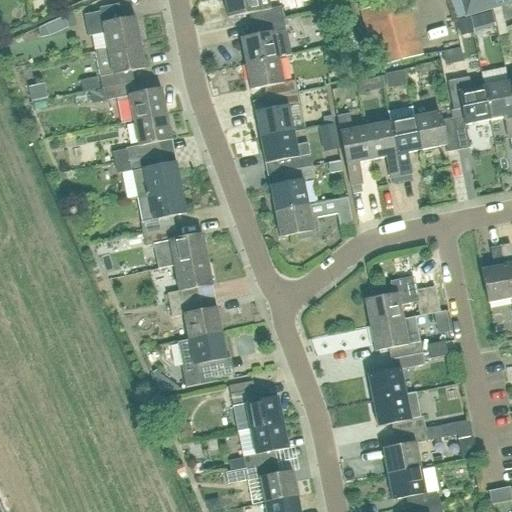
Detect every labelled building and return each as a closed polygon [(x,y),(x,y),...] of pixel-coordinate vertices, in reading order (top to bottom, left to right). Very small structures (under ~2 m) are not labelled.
[(223,0),(227,19),(249,14),(251,26),(282,20),(282,18),(291,17),(289,7),(280,8),(270,10),(267,0),(223,0)] [(400,0),(359,12),(361,16),(376,69),(420,56),(403,0),(400,0)] [(458,0),(464,17),(494,9),(492,0),(458,0)] [(511,0),(492,0),(494,9),(511,3),(511,0)] [(103,34),(106,51),(139,44),(134,19),(121,21),(118,5),(98,9),(99,13),(83,16),(87,37),(103,34)] [(288,53),(282,20),(251,26),(253,37),(239,40),(245,66),(277,60),(276,56),(288,53)] [(130,72),(144,69),(139,44),(106,51),(94,53),(101,90),(132,83),(130,72)] [(277,60),(245,66),(249,90),(263,88),(265,100),(297,93),(294,81),(282,84),(277,60)] [(449,95),(446,95),(451,120),(450,120),(456,152),(467,149),(463,127),(489,122),(482,89),(470,91),(468,79),(447,83),(449,95)] [(101,90),(103,101),(127,96),(132,122),(165,115),(160,90),(135,95),(132,83),(101,90)] [(511,116),(506,84),(482,89),(489,122),(502,119),(506,140),(511,138),(511,116)] [(268,111),(254,113),(259,139),(291,133),(291,132),(287,107),(299,105),(297,93),(265,100),(268,111)] [(116,126),(129,125),(127,99),(114,100),(116,126)] [(388,124),(398,177),(409,175),(405,155),(419,152),(412,119),(410,108),(387,113),(389,123),(388,124)] [(412,119),(419,152),(444,147),(445,154),(456,152),(450,120),(439,122),(438,114),(412,119)] [(170,140),(165,115),(132,122),(137,147),(125,150),(125,151),(114,153),(115,163),(158,155),(156,143),(170,140)] [(347,115),(335,118),(349,187),(360,185),(356,165),(370,162),(364,128),(350,131),(347,115)] [(384,159),(388,179),(398,177),(388,124),(364,128),(370,162),(384,159)] [(291,133),(259,139),(264,164),(278,162),(280,173),(312,167),(307,144),(294,146),(291,133)] [(158,155),(115,163),(118,174),(129,172),(130,173),(131,173),(136,198),(180,189),(175,164),(161,167),(158,155)] [(239,182),(262,179),(260,159),(237,162),(239,182)] [(312,167),(280,173),(282,185),(269,187),(274,213),(306,207),(301,181),(314,179),(312,167)] [(180,189),(136,198),(141,222),(140,222),(142,235),(173,229),(171,217),(185,214),(180,189)] [(306,207),(274,213),(279,239),(297,235),(297,239),(310,237),(309,233),(311,233),(311,229),(314,228),(312,218),(322,216),(322,214),(335,211),(338,227),(350,225),(345,199),(306,207)] [(173,229),(142,235),(144,246),(167,242),(172,267),(206,261),(201,235),(175,240),(173,229)] [(499,247),(509,300),(511,299),(511,264),(508,245),(499,247)] [(487,304),(509,300),(499,247),(489,249),(492,269),(480,271),(487,304)] [(206,261),(172,267),(177,292),(166,294),(168,306),(200,300),(197,289),(211,286),(206,261)] [(393,296),(363,302),(368,327),(413,318),(414,319),(418,318),(439,314),(434,288),(414,292),(411,281),(390,285),(393,296)] [(200,300),(168,306),(171,319),(183,316),(188,341),(221,335),(216,309),(202,312),(200,300)] [(413,318),(368,327),(373,352),(387,350),(389,360),(421,354),(414,319),(413,318)] [(175,344),(184,389),(216,383),(212,363),(226,360),(221,335),(175,344)] [(426,346),(428,360),(446,356),(444,342),(426,346)] [(366,377),(371,402),(404,396),(399,371),(423,366),(421,354),(389,360),(392,372),(366,377)] [(260,390),(229,396),(231,408),(243,406),(248,431),(281,424),(276,399),(263,401),(260,390)] [(404,396),(371,402),(376,427),(390,424),(393,436),(423,430),(421,418),(409,421),(404,396)] [(242,458),(244,470),(275,464),(273,452),(286,449),(281,424),(248,431),(253,456),(242,458)] [(381,450),(386,476),(419,469),(414,444),(426,442),(423,430),(393,436),(395,448),(381,450)] [(275,464),(244,470),(246,481),(258,479),(263,505),(296,499),(291,473),(277,475),(275,464)] [(419,469),(386,476),(391,501),(405,499),(407,510),(438,504),(432,470),(420,473),(419,469)] [(298,511),(296,499),(263,505),(264,511),(298,511)]
